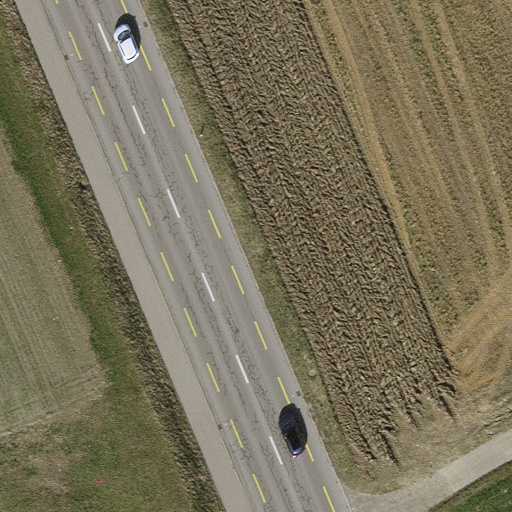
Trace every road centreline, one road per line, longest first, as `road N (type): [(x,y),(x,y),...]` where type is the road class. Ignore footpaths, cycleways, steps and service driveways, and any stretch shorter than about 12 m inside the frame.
road 1 (tertiary): [(303,511),(91,0)]
road 2 (track): [(511,441),(387,511)]
